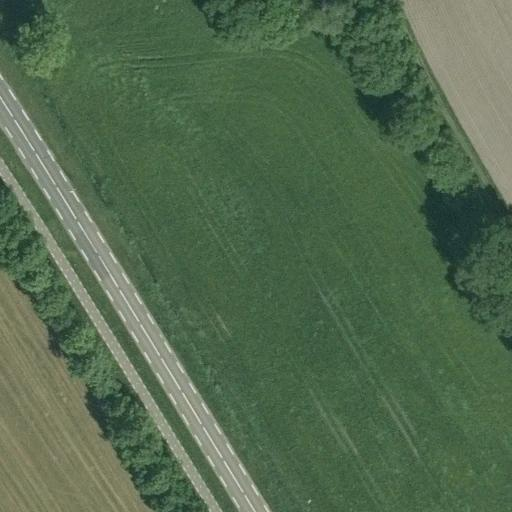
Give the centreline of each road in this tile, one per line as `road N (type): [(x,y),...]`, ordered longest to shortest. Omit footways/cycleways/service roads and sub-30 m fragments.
road 1 (secondary): [(253,511),(0,106)]
road 2 (track): [(385,0),(511,236)]
